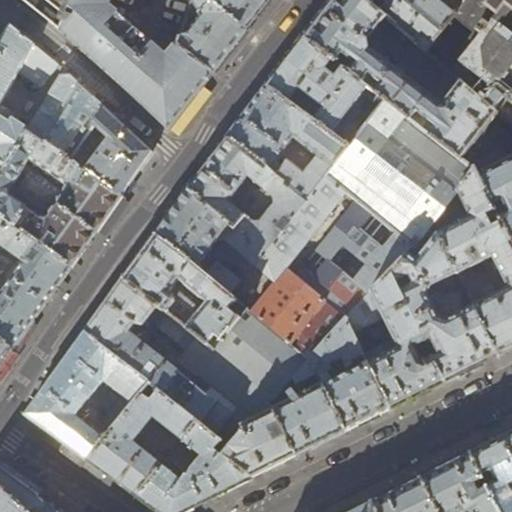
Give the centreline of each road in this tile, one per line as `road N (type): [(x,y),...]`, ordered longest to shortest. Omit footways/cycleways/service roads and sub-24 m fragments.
road 1 (residential): [(0,408),(304,0)]
road 2 (residential): [(273,511),(511,393)]
road 3 (residential): [(110,511),(0,433)]
